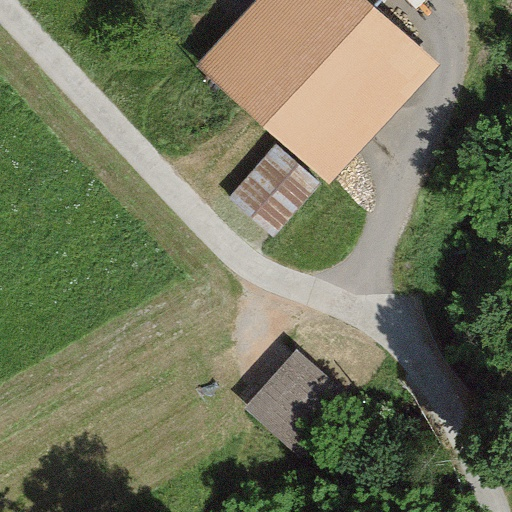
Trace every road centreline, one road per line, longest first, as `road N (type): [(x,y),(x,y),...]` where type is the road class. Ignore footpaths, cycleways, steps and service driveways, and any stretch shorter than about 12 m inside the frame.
road 1 (residential): [(493,511),(467,442),(394,329),(243,260),(0,1)]
road 2 (unknown): [(450,41),(406,185),(405,341)]
